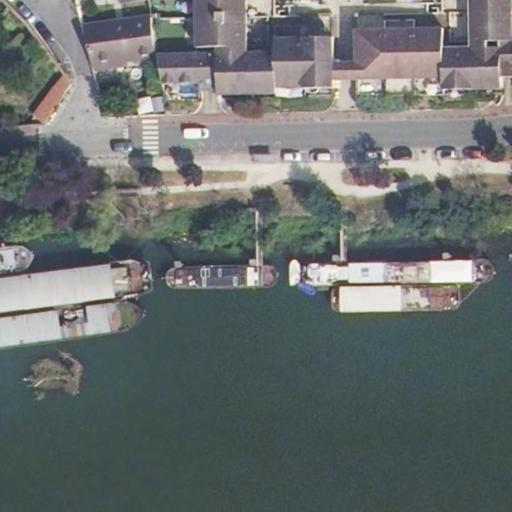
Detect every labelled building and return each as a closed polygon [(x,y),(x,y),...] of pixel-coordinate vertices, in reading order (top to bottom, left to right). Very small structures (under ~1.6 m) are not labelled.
[(201,0),(204,53),(218,53),(246,51),(244,0),(201,0)] [(511,0),(471,0),(474,35),(490,35),(500,35),(501,43),(491,43),(474,43),(444,45),(443,26),(354,31),(355,64),(356,80),(443,75),(445,88),(504,85),(504,76),(511,75),(511,0)] [(92,66),(119,61),(158,54),(152,15),(82,26),(92,66)] [(490,35),(474,35),(474,43),(491,43),(490,35)] [(176,83),(176,90),(200,89),(200,94),(217,94),(218,98),(276,96),(276,91),(305,90),(305,92),(333,90),(333,81),(332,65),(331,42),(273,44),(273,57),(247,59),(218,60),(159,62),(162,84),(176,83)] [(218,53),(218,60),(247,59),(246,51),(218,53)] [(92,66),(94,73),(120,68),(119,61),(92,66)] [(333,81),(356,80),(355,64),(332,65),(333,81)] [(34,117),(43,123),(69,84),(64,73),(34,117)]
